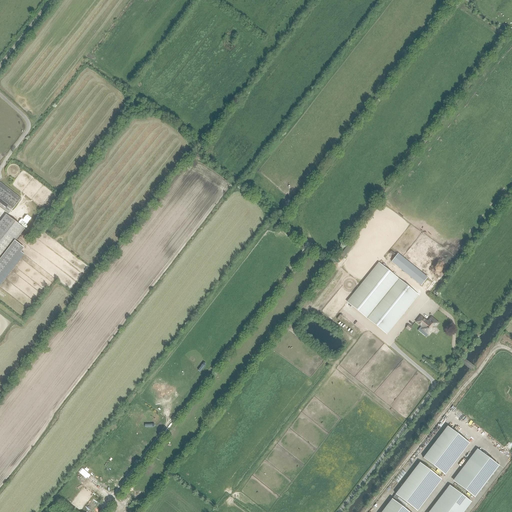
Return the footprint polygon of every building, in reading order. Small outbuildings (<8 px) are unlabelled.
[(0,180),(0,204),(12,214),(24,198),(0,180)] [(0,259),(24,228),(7,215),(0,223),(0,259)] [(379,263),(347,302),(367,318),(386,334),(395,323),(418,295),(379,263)] [(433,332),(433,331),(434,331),(435,329),(435,328),(436,328),(435,327),(438,323),(431,318),(429,321),(426,321),(421,316),(416,322),(423,328),(422,329),(429,335),(432,331),(433,332)] [(467,442),(447,426),(423,458),(443,473),(467,442)] [(455,483),(475,498),(499,466),(479,451),(455,483)] [(395,495),(415,510),(440,478),(420,463),(395,495)] [(84,480),(91,468),(85,465),(79,477),(84,480)] [(122,470),(117,474),(121,478),(126,474),(122,470)] [(452,487),(432,511),(463,511),(471,502),(452,487)] [(382,511),(409,511),(392,499),(382,511)]
